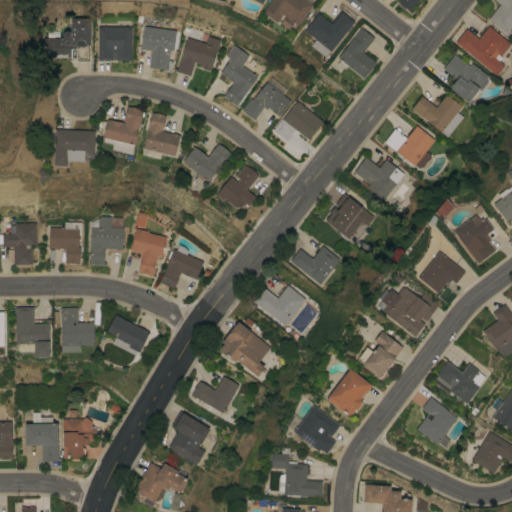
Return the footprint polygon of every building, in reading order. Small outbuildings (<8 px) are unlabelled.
[(305,0),(312,5),(306,13),(308,14),(301,25),(299,24),(297,26),(293,23),(291,26),(283,20),(285,17),(282,14),(276,22),(262,12),(269,3),(267,2),(268,0),(305,0)] [(418,0),(410,10),(412,12),(411,13),(405,8),(404,9),(399,4),(399,3),(396,0),(418,0)] [(511,0),(511,39),(488,19),(500,4),(494,0),(511,0)] [(330,51),(329,51),(324,57),(310,46),(315,40),(304,30),(318,13),(331,24),(340,11),(353,22),(330,51)] [(70,32),(70,19),(89,18),(89,62),(70,62),(70,57),(52,57),(47,57),(47,46),(43,46),(43,38),(62,38),(62,35),(63,33),(64,32),(66,31),(68,31),(70,32)] [(455,42),(466,29),(478,39),(488,26),(510,44),(500,56),(497,54),(494,58),(504,66),(496,76),(455,42)] [(98,27),(125,27),(125,28),(131,28),(131,60),(98,60),(98,27)] [(175,31),(173,51),(169,50),(167,70),(148,68),(150,51),(140,49),(143,27),(175,31)] [(348,66),(345,70),(337,64),(340,60),(337,57),(352,39),(350,37),(357,28),(359,29),(360,28),(374,38),(362,52),(375,63),(363,78),(348,66)] [(205,44),(207,36),(219,40),(210,70),(199,67),(200,64),(194,62),(190,76),(174,71),(175,69),(177,69),(186,38),(205,44)] [(468,102),(449,88),(456,79),(442,69),(454,54),(469,66),(471,63),(488,76),(468,102)] [(257,77),(236,106),(223,97),(233,83),(220,73),(231,58),(257,77)] [(290,101),(278,116),(268,108),(266,110),(263,107),(253,120),(241,110),(250,98),(252,100),(266,82),(290,101)] [(411,109),(421,96),(435,107),(445,94),(461,106),(456,112),(462,116),(447,137),(411,109)] [(296,101),(322,121),(308,140),(295,130),(286,141),(273,131),(296,101)] [(112,149),(113,144),(103,142),(104,138),(103,138),(107,119),(124,123),(128,106),(143,110),(134,145),(131,154),(112,149)] [(143,149),(152,112),(165,116),(162,131),(179,135),(174,156),(143,149)] [(427,152),(429,154),(430,156),(430,158),(429,160),(427,161),(426,163),(424,167),(422,167),(420,168),(418,168),(415,166),(414,165),(413,166),(383,142),(394,129),(406,138),(415,125),(434,140),(425,152),(427,152)] [(94,131),(94,152),(84,152),(84,162),(67,161),(67,166),(53,166),(55,129),(94,131)] [(218,143),(230,153),(207,181),(203,178),(201,180),(195,176),(197,173),(196,174),(192,170),(193,169),(188,166),(187,167),(183,164),(184,162),(182,161),(194,146),(207,157),(218,143)] [(365,157),(378,168),(385,160),(403,174),(383,199),(367,187),(369,184),(353,172),(365,157)] [(235,208),(217,194),(230,177),(237,182),(239,179),(236,176),(243,166),(241,165),(242,163),(249,168),(250,167),(256,171),(255,173),(258,175),(246,190),(254,195),(253,196),(255,197),(251,202),(247,206),(235,208)] [(511,216),(506,221),(492,204),(501,197),(498,194),(506,188),(506,189),(511,184),(511,216)] [(348,240),(325,221),(330,214),(329,212),(333,208),(336,211),(339,207),(335,204),(343,193),(373,216),(366,225),(362,222),(348,240)] [(446,199),(452,207),(442,219),(434,212),(446,199)] [(138,212),(147,214),(143,227),(135,225),(138,212)] [(453,231),(475,214),(481,222),(485,219),(493,229),(486,234),(491,240),(488,242),(495,250),(477,264),(453,231)] [(110,217),(110,227),(123,228),(122,247),(123,247),(123,249),(102,248),(102,249),(104,249),(103,262),(105,262),(104,264),(88,264),(88,261),(89,261),(90,222),(101,216),(110,217)] [(71,228),(71,222),(81,223),(80,235),(78,235),(78,247),(80,247),(79,264),(75,264),(75,263),(68,263),(68,264),(65,264),(65,249),(48,248),(49,227),(71,228)] [(13,247),(2,247),(2,244),(0,244),(0,235),(2,235),(2,234),(14,234),(14,223),(35,223),(36,245),(25,245),(25,249),(32,249),(32,265),(13,265),(13,247)] [(135,228),(148,231),(148,233),(165,237),(161,257),(157,256),(153,276),(148,275),(148,274),(142,273),(142,274),(137,273),(140,259),(139,259),(140,254),(132,252),(133,251),(130,251),(135,228)] [(173,249),(176,250),(178,245),(184,247),(187,251),(186,255),(203,261),(196,279),(180,273),(174,288),(159,282),(173,249)] [(289,261),(299,248),(312,259),(322,245),(339,259),(319,284),(289,261)] [(464,272),(455,283),(449,278),(437,293),(417,277),(438,251),(464,272)] [(254,302),(265,288),(277,298),(287,285),(304,299),(283,325),(254,302)] [(382,312),(394,296),(401,287),(403,288),(404,287),(419,298),(423,293),(438,304),(426,320),(421,317),(419,320),(423,323),(414,336),(382,312)] [(511,315),(511,349),(502,357),(497,350),(496,351),(482,331),(497,320),(492,313),(504,304),(511,315)] [(14,307),(33,307),(33,324),(47,323),(47,320),(52,320),(52,324),(48,324),(49,356),(34,356),(34,351),(19,352),(19,344),(15,345),(14,307)] [(60,308),(77,307),(77,322),(93,322),(94,345),(80,346),(80,352),(61,352),(60,308)] [(149,332),(139,352),(137,352),(135,356),(112,344),(115,337),(106,333),(115,315),(149,332)] [(221,347),(222,345),(224,344),(221,342),(238,322),(269,348),(258,362),(264,367),(257,376),(236,360),(235,362),(228,357),(227,358),(221,352),(220,350),(221,347)] [(402,348),(390,363),(389,363),(378,378),(362,365),(364,362),(358,357),(366,347),(372,352),(378,345),(373,341),(381,331),(402,348)] [(449,390),(435,379),(437,376),(436,375),(446,361),(461,372),(468,362),(478,370),(477,371),(485,377),(478,386),(466,403),(449,390)] [(372,386),(366,393),(365,393),(360,400),(363,402),(356,410),(354,409),(354,410),(352,414),(346,415),(326,399),(350,368),(372,386)] [(222,413),(191,395),(199,381),(214,390),(222,376),(238,385),(222,413)] [(511,431),(491,416),(496,410),(494,408),(499,400),(502,401),(510,390),(511,391),(511,431)] [(443,435),(449,440),(444,447),(438,442),(436,444),(416,429),(427,414),(421,408),(430,397),(456,417),(443,435)] [(292,431),(312,404),(339,425),(330,437),(328,434),(327,436),(335,442),(326,454),(319,449),(318,451),(292,431)] [(168,447),(178,430),(170,426),(179,411),(209,429),(200,444),(199,444),(197,447),(204,451),(196,464),(168,447)] [(85,417),(92,422),(92,429),(95,429),(95,442),(87,442),(87,444),(82,444),(82,448),(84,448),(84,451),(84,455),(82,455),(82,459),(78,459),(78,460),(74,461),(71,460),(71,459),(66,459),(66,447),(63,447),(63,432),(62,432),(62,419),(81,419),(81,421),(85,417)] [(0,421),(11,421),(12,440),(13,440),(13,445),(12,445),(12,456),(13,456),(13,458),(0,458),(0,421)] [(57,423),(58,461),(41,462),(41,445),(25,445),(25,442),(24,442),(24,424),(57,423)] [(489,431),(511,445),(511,456),(509,461),(502,457),(492,473),(471,460),(489,431)] [(283,495),(283,494),(278,494),(279,475),(284,473),(284,468),(269,468),(269,453),(281,453),(281,446),(288,446),(288,461),(296,461),(296,464),(306,464),(306,480),(321,481),(321,497),(283,495)] [(135,488),(135,487),(141,477),(142,477),(143,474),(142,474),(144,471),(144,472),(150,462),(160,468),(163,463),(178,471),(177,473),(187,479),(180,493),(178,492),(178,493),(169,488),(167,490),(162,487),(154,502),(134,491),(135,488)] [(410,511),(378,511),(379,503),(362,502),(363,484),(390,486),(390,490),(401,491),(400,499),(411,499),(410,511)]
